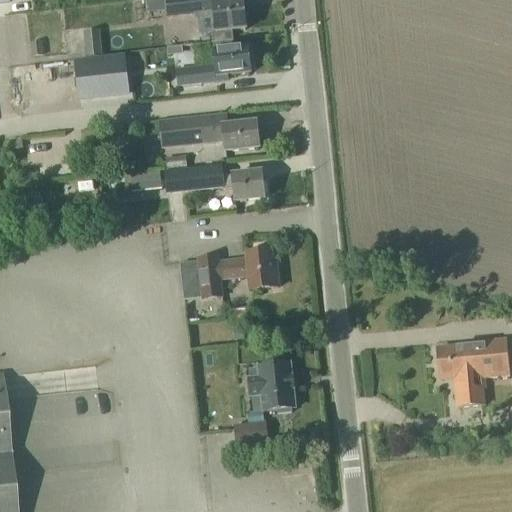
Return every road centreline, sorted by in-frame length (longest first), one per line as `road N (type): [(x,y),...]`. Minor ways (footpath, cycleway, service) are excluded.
road 1 (unclassified): [(354,511),(297,0)]
road 2 (unknown): [(156,511),(147,409),(126,355),(79,304),(44,291),(0,289)]
